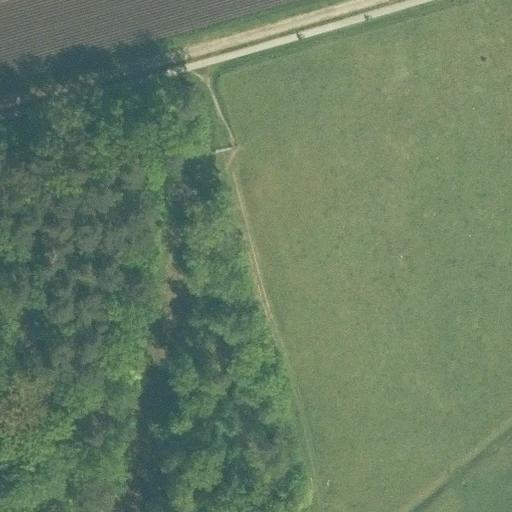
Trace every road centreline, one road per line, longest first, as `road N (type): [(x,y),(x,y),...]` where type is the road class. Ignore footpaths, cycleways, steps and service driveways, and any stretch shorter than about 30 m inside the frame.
road 1 (track): [(0,104),(368,0)]
road 2 (track): [(227,171),(311,511)]
